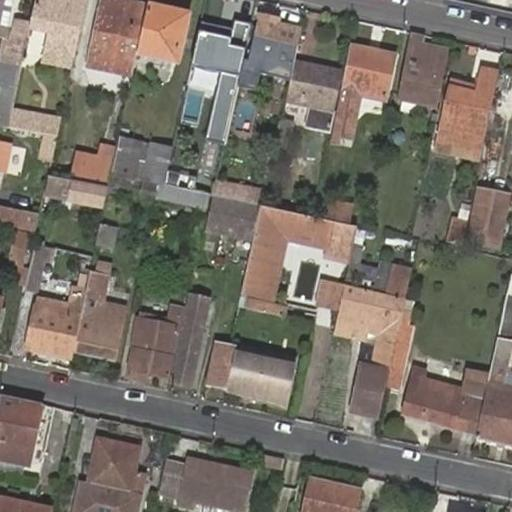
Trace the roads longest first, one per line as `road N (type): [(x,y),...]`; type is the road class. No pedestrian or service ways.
road 1 (residential): [(0,374),(511,485)]
road 2 (residential): [(350,0),(511,34)]
